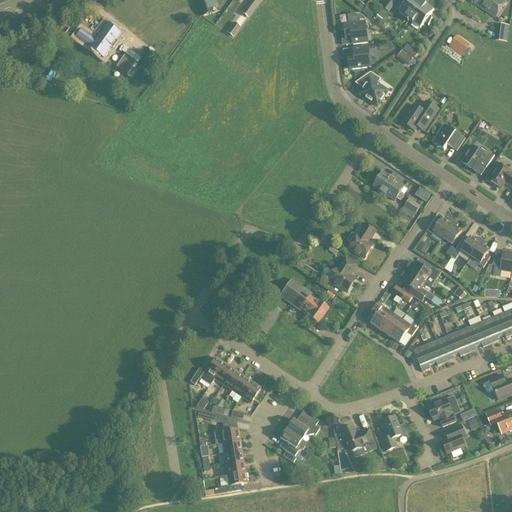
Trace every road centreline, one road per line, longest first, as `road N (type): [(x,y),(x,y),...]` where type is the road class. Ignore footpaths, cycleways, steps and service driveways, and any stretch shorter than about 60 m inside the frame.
road 1 (residential): [(191,315),(247,232),(297,246),(377,130)]
road 2 (residential): [(307,393),(452,180)]
road 3 (residential): [(177,489),(161,362),(191,315)]
road 4 (residential): [(377,130),(332,88),(321,1)]
road 5 (unclassified): [(402,511),(401,496),(413,479),(511,447)]
road 6 (residential): [(191,315),(295,385)]
